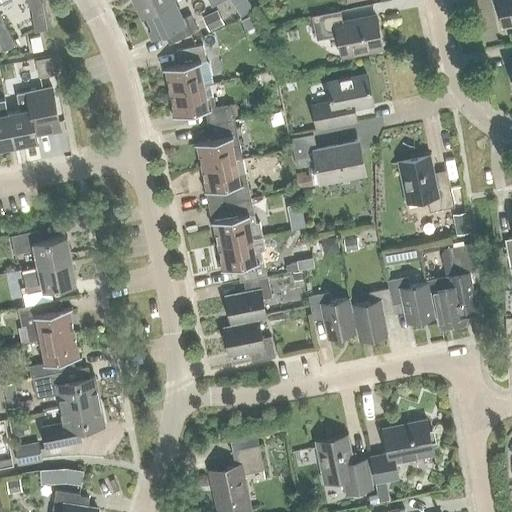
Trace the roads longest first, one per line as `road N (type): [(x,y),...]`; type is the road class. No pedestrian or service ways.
road 1 (residential): [(180,397),(265,397),(431,365),(467,378),(472,407)]
road 2 (residential): [(141,158),(180,397)]
road 3 (residential): [(83,0),(117,64),(141,158)]
road 4 (residential): [(511,134),(480,121),(460,99),(443,68),(432,0)]
road 5 (residential): [(0,186),(141,158)]
road 6 (residential): [(180,397),(142,511)]
